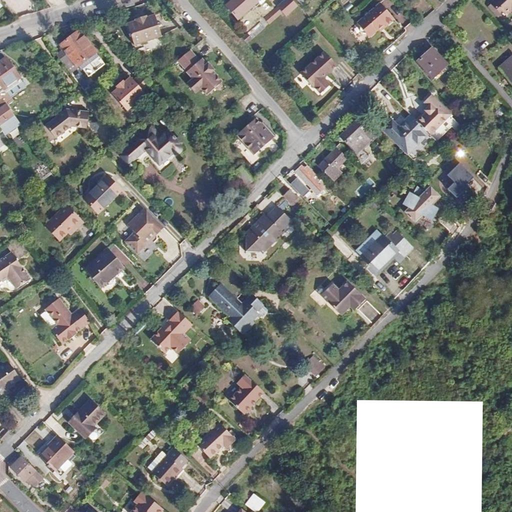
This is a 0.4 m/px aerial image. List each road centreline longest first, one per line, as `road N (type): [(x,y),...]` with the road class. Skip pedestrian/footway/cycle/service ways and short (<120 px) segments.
road 1 (residential): [(511,150),(474,221),(432,273),(197,511)]
road 2 (residential): [(0,453),(125,322),(288,171),(302,144)]
road 3 (residential): [(182,0),(302,144)]
road 4 (residential): [(302,144),(436,19)]
